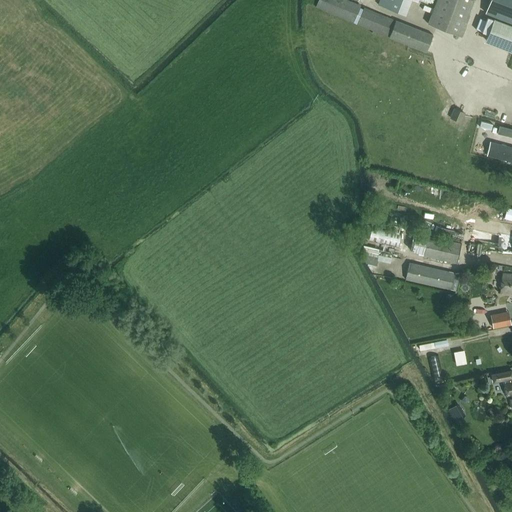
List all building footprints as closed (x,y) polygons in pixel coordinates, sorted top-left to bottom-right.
[(433,35),(346,0),(318,0),(316,7),(426,52),(433,35)] [(379,0),(378,5),(406,16),(412,0),(379,0)] [(475,0),(436,0),(428,24),(461,37),(475,0)] [(511,0),(490,0),(485,13),(511,23),(511,0)] [(511,25),(493,19),(485,41),(511,51),(511,25)] [(455,106),(453,116),(462,118),(464,108),(455,106)] [(511,128),(499,125),(497,133),(511,137),(511,136),(511,128)] [(511,147),(490,142),(486,155),(511,162),(511,147)] [(511,217),(511,216),(511,205),(504,204),(502,215),(511,217)] [(389,225),(388,232),(371,228),(369,240),(398,246),(400,235),(399,235),(400,227),(389,225)] [(473,227),(472,234),(486,236),(487,228),(473,227)] [(461,244),(428,237),(428,236),(418,233),(418,234),(416,233),(412,252),(423,255),(423,256),(457,264),(461,244)] [(409,263),(405,279),(450,290),(454,274),(409,263)] [(511,293),(511,275),(503,274),(500,292),(511,293)] [(509,311),(490,314),(493,328),(511,325),(509,311)] [(464,350),(453,352),(456,366),(466,364),(464,350)] [(437,354),(427,355),(428,368),(437,368),(437,354)] [(509,395),(511,410),(511,409),(511,371),(492,375),(493,382),(506,380),(507,384),(505,384),(507,396),(509,395)] [(440,392),(449,391),(448,384),(439,385),(440,392)] [(463,418),(455,405),(449,409),(456,422),(463,418)]
